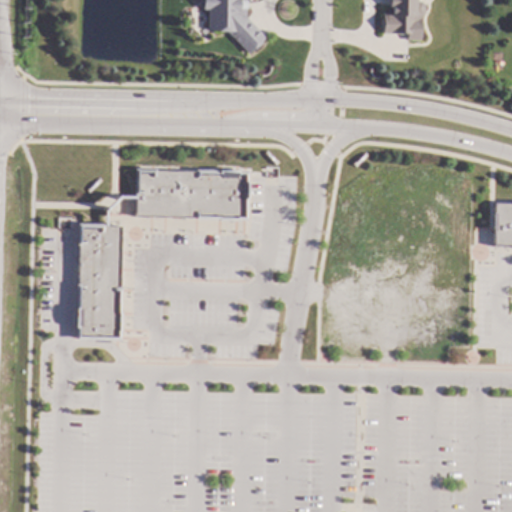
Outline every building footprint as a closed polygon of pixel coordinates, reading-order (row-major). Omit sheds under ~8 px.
[(243,0),(243,18),(262,38),(246,55),(225,34),(205,33),(205,10),(200,10),(200,0),(243,0)] [(419,0),(422,3),(422,11),(419,14),(419,40),(405,39),(405,33),(381,32),(381,28),(379,28),(379,17),(380,17),(380,12),(390,12),(390,8),(387,8),(387,0),(419,0)] [(242,218),(131,216),(132,194),(132,168),(244,170),(242,218)] [(511,246),(491,246),(492,230),(491,211),(491,202),(511,202),(511,246)] [(115,338),(73,338),(75,223),(77,223),(100,224),(102,224),(117,224),(115,338)]
